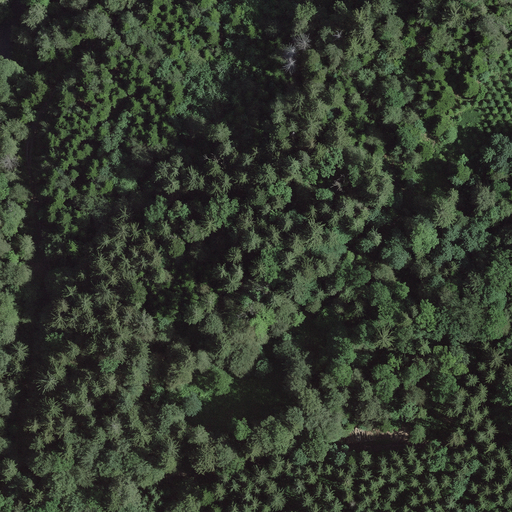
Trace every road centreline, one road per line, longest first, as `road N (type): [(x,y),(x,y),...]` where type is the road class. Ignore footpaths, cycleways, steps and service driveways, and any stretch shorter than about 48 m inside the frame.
road 1 (track): [(218,469),(53,487),(33,475),(24,452),(27,392),(50,285),(31,137),(85,56),(140,0)]
road 2 (track): [(339,448),(231,464),(150,511)]
road 3 (track): [(511,433),(339,448)]
